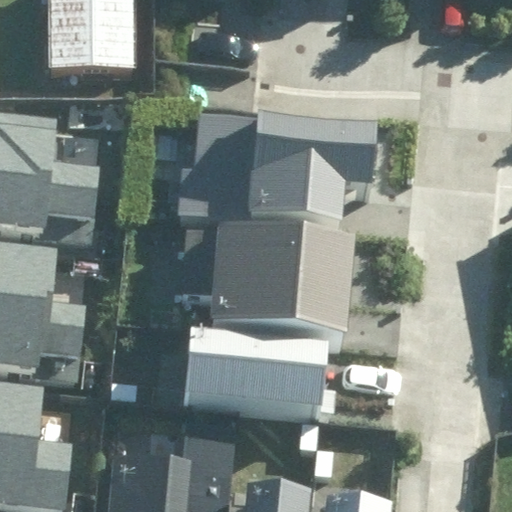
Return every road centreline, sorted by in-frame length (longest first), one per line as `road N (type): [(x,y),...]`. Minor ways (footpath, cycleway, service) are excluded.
road 1 (residential): [(438,511),(472,75)]
road 2 (residential): [(472,75),(282,58)]
